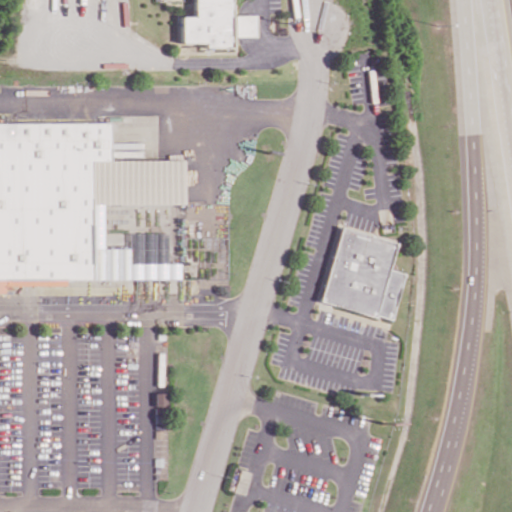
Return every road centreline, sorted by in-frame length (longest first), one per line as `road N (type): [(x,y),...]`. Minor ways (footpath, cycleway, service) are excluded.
road 1 (motorway): [(463,0),(475,291),(456,421),(431,511)]
road 2 (residential): [(196,511),(297,170),(318,25)]
road 3 (motorway): [(484,0),(511,195)]
